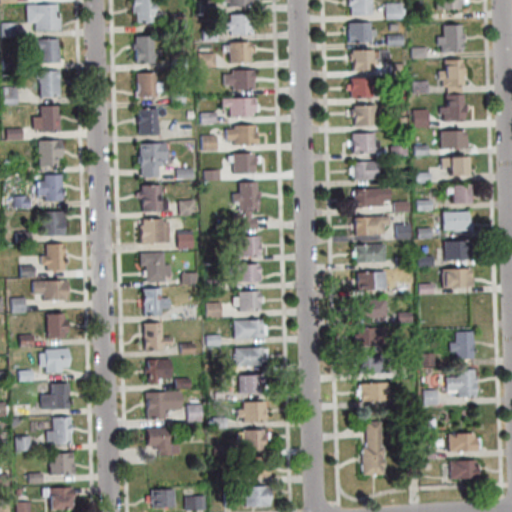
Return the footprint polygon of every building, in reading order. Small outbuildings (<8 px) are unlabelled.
[(157,21),(132,22),(132,12),(128,12),(128,0),(149,0),(150,13),(157,12),(157,21)] [(210,0),(210,11),(195,11),(195,0),(210,0)] [(346,0),(367,0),(367,14),(347,15),(346,0)] [(431,0),(458,0),(459,5),(456,5),(456,8),(432,9),(431,0)] [(381,3),(397,2),(397,18),(381,18),(381,3)] [(32,30),(31,21),(22,22),(21,6),(52,4),(52,17),(56,17),(56,29),(32,30)] [(409,11),(423,10),(423,20),(410,20),(409,11)] [(179,13),(180,24),(166,24),(165,14),(179,13)] [(225,14),(246,14),(247,33),(226,34),(226,29),(220,29),(220,21),(226,21),(225,14)] [(343,23),(365,22),(366,41),(344,42),(343,23)] [(0,36),(0,23),(13,23),(14,36),(0,36)] [(456,24),(457,33),(459,33),(460,41),(457,41),(457,50),(437,51),(437,44),(434,44),(433,37),(439,37),(438,25),(456,24)] [(199,40),(198,30),(212,29),(212,39),(199,40)] [(382,35),(399,34),(399,45),(383,45),(382,35)] [(131,36),(148,36),(149,62),(132,62),(131,36)] [(35,61),(35,50),(29,50),(28,40),(53,39),(54,61),(35,61)] [(245,42),(246,61),(225,62),(224,43),(245,42)] [(407,48),(421,47),(422,57),(408,58),(407,48)] [(369,70),(348,70),(348,50),(368,49),(369,70)] [(210,52),(210,67),(194,68),(194,53),(210,52)] [(167,68),(166,57),(182,57),(182,67),(167,68)] [(0,69),(0,58),(15,58),(15,68),(0,69)] [(458,59),(459,85),(456,86),(442,86),(438,86),(438,78),(434,78),(434,71),(441,71),(440,60),(458,59)] [(386,75),(386,64),(399,63),(399,74),(386,75)] [(227,70),(248,69),(249,88),(228,89),(227,84),(219,85),(219,74),(227,74),(227,70)] [(56,95),(36,96),(35,71),(55,70),(56,95)] [(132,73),(151,73),(151,83),(159,83),(159,91),(151,91),(152,96),(133,97),(132,73)] [(345,78),(367,77),(368,97),(346,98),(345,78)] [(423,81),(424,92),(410,92),(410,81),(423,81)] [(0,86),(13,86),(14,103),(0,103),(0,86)] [(400,90),(401,101),(384,102),(384,91),(400,90)] [(167,103),(167,93),(180,93),(180,103),(167,103)] [(439,121),(438,113),(435,113),(435,107),(442,107),(442,95),(458,94),(460,120),(439,121)] [(249,97),(250,112),(247,112),(247,116),(225,116),(225,106),(217,106),(217,98),(249,97)] [(349,105),(370,104),(371,125),(350,126),(349,105)] [(36,131),(36,128),(29,128),(29,117),(37,117),(36,106),(54,105),(55,131),(36,131)] [(152,108),(153,134),(135,135),(133,109),(152,108)] [(211,111),(211,122),(197,122),(196,112),(211,111)] [(387,128),(386,117),(400,117),(400,127),(387,128)] [(229,125),(251,125),(252,144),(230,145),(230,139),(221,139),(221,129),(229,129),(229,125)] [(19,138),(3,139),(2,129),(18,128),(19,138)] [(460,130),(461,139),(462,139),(463,147),(436,148),(435,131),(460,130)] [(368,133),(369,141),(374,140),(374,147),(369,147),(369,152),(348,153),(347,134),(368,133)] [(198,150),(197,135),(212,134),(213,150),(198,150)] [(36,166),(35,141),(57,140),(58,157),(54,157),(55,165),(36,166)] [(135,143),(160,143),(161,159),(153,159),(154,176),(136,176),(135,143)] [(410,154),(409,145),(423,145),(423,154),(410,154)] [(386,146),(403,146),(403,154),(386,155),(386,146)] [(248,153),(248,157),(251,157),(251,163),(249,163),(249,172),(228,173),(227,154),(248,153)] [(436,158),(462,157),(463,174),(445,174),(445,166),(437,166),(436,158)] [(376,161),(377,178),(349,179),(348,162),(376,161)] [(171,168),(188,168),(188,178),(172,179),(171,168)] [(200,180),(199,170),(215,170),(215,179),(200,180)] [(411,183),(411,172),(426,172),(427,182),(411,183)] [(42,200),(41,194),(35,194),(34,181),(41,181),(40,175),(57,174),(58,199),(42,200)] [(234,182),(251,182),(252,191),(255,191),(255,197),(252,197),(253,211),(245,211),(246,218),(252,218),(252,228),(234,229),(233,219),(239,219),(238,211),(234,211),(233,201),(228,201),(228,194),(235,193),(234,182)] [(137,186),(156,185),(156,199),(163,199),(163,208),(157,209),(157,211),(138,211),(137,186)] [(464,185),(465,202),(446,202),(446,193),(440,193),(439,186),(464,185)] [(349,189),(384,188),(385,200),(377,200),(377,205),(350,206),(349,189)] [(26,206),(9,207),(9,196),(25,196),(26,206)] [(427,210),(412,210),(411,200),(427,199),(427,210)] [(174,215),(174,201),(189,200),(190,214),(174,215)] [(389,202),(404,201),(405,210),(389,211),(389,202)] [(60,234),(39,235),(38,211),(59,211),(60,234)] [(438,229),(438,212),(463,211),(464,228),(438,229)] [(384,216),(384,224),(378,224),(378,233),(351,234),(351,218),(384,216)] [(138,220),(156,219),(156,222),(163,222),(164,242),(137,243),(136,226),(138,226),(138,220)] [(391,224),(405,223),(406,238),(392,239),(391,224)] [(413,238),(413,228),(427,228),(427,237),(413,238)] [(27,231),(27,241),(13,242),(12,231),(27,231)] [(172,234),(187,234),(188,248),(173,248),(172,234)] [(254,236),(255,255),(235,256),(234,237),(254,236)] [(465,240),(465,252),(463,252),(464,259),(440,260),(439,241),(465,240)] [(380,261),(352,262),(351,245),(379,243),(380,261)] [(43,269),(43,264),(37,264),(37,256),(42,256),(42,244),(59,244),(60,269),(43,269)] [(158,252),(159,265),(166,264),(166,274),(159,275),(160,281),(142,282),(141,265),(136,265),(135,253),(158,252)] [(427,255),(428,266),(414,266),(413,256),(427,255)] [(409,266),(393,267),(392,257),(408,256),(409,266)] [(255,264),(255,281),(230,282),(230,274),(223,274),(223,267),(230,267),(230,265),(255,264)] [(31,276),(17,277),(16,266),(30,265),(31,276)] [(437,269),(466,268),(466,278),(468,278),(468,286),(437,287),(437,269)] [(352,273),(380,271),(381,288),(353,289),(352,273)] [(192,283),(177,284),(177,273),(192,272),(192,283)] [(217,289),(203,290),(202,280),(217,279),(217,289)] [(64,289),(62,289),(63,299),(40,300),(39,293),(29,293),(29,281),(64,280),(64,289)] [(414,283),(427,283),(428,293),(414,293),(414,283)] [(138,289),(155,288),(156,299),(164,298),(164,308),(156,308),(157,314),(139,315),(138,289)] [(233,292),(255,291),(255,310),(234,311),(234,306),(228,306),(228,297),(233,297),(233,292)] [(21,311),(7,312),(6,298),(20,297),(21,311)] [(382,316),(353,317),(353,300),(381,299),(382,316)] [(202,317),(201,303),(216,302),(217,317),(202,317)] [(407,311),(408,321),(394,321),(394,312),(407,311)] [(44,337),(43,314),(61,313),(61,320),(63,320),(64,334),(61,334),(61,336),(44,337)] [(257,319),(257,337),(230,338),(229,320),(257,319)] [(138,323),(156,323),(157,338),(167,337),(167,345),(157,346),(157,348),(139,349),(138,323)] [(354,328),(381,327),(382,344),(355,345),(354,328)] [(468,331),(469,358),(451,359),(451,351),(445,351),(445,342),(451,342),(450,332),(468,331)] [(29,345),(16,346),(15,335),(29,334),(29,345)] [(203,345),(202,335),(215,335),(216,345),(203,345)] [(176,344),(189,343),(190,354),(177,354),(176,344)] [(230,348),(258,347),(259,364),(231,366),(230,348)] [(41,349),(64,348),(65,366),(57,366),(58,371),(42,371),(41,365),(36,365),(36,353),(41,353),(41,349)] [(418,366),(417,354),(430,353),(431,365),(418,366)] [(354,356),(382,354),(383,371),(355,373),(354,356)] [(165,359),(166,377),(154,378),(154,382),(144,383),(143,360),(165,359)] [(15,381),(15,370),(28,369),(29,380),(15,381)] [(469,369),(470,396),(453,396),(453,388),(441,389),(441,377),(452,377),(452,370),(469,369)] [(259,374),(260,392),(235,393),(234,375),(259,374)] [(171,389),(171,379),(185,378),(186,388),(171,389)] [(65,408),(48,409),(48,408),(36,408),(36,395),(47,394),(47,383),(64,382),(65,408)] [(384,382),(384,400),(356,401),(356,383),(384,382)] [(432,389),(432,403),(419,404),(419,389),(432,389)] [(176,391),(177,409),(160,410),(160,418),(143,419),(142,392),(176,391)] [(239,402),(260,401),(261,421),(239,422),(239,416),(234,417),(234,410),(239,410),(239,402)] [(25,415),(12,415),(11,405),(24,404),(25,415)] [(197,421),(184,421),(183,404),(197,404),(197,421)] [(48,418),(67,417),(68,443),(49,444),(49,440),(43,441),(42,431),(49,431),(48,418)] [(222,427),(208,428),(208,418),(221,417),(222,427)] [(357,447),(362,447),(361,421),(376,421),(377,446),(379,446),(379,456),(377,456),(378,459),(381,461),(381,464),(379,466),(379,472),(378,472),(378,474),(359,474),(357,447)] [(143,428),(165,427),(166,444),(175,444),(175,453),(166,453),(166,455),(154,455),(153,445),(143,445),(143,428)] [(239,450),(238,431),(259,430),(260,449),(239,450)] [(444,451),(443,434),(469,433),(469,437),(472,437),(472,450),(444,451)] [(12,451),(11,437),(26,436),(27,450),(12,451)] [(224,454),(210,455),(209,445),(224,444),(224,454)] [(430,458),(416,459),(415,450),(430,449),(430,458)] [(67,453),(67,463),(70,462),(70,473),(46,474),(45,454),(67,453)] [(240,458),(257,458),(258,465),(263,465),(264,477),(241,478),(240,458)] [(473,464),(473,477),(445,479),(444,462),(470,460),(470,464),(473,464)] [(24,482),(23,473),(38,472),(39,482),(24,482)] [(226,473),(226,482),(212,483),(212,474),(226,473)] [(240,487),(264,486),(265,505),(241,506),(241,497),(230,497),(231,507),(221,507),(220,493),(240,492),(240,487)] [(38,488),(68,487),(68,498),(66,498),(67,508),(46,509),(46,497),(39,497),(38,488)] [(170,506),(147,507),(147,502),(145,502),(144,496),(147,496),(147,491),(169,490),(170,506)] [(201,509),(181,509),(180,497),(200,496),(201,509)] [(12,511),(12,502),(26,501),(26,511),(12,511)]
